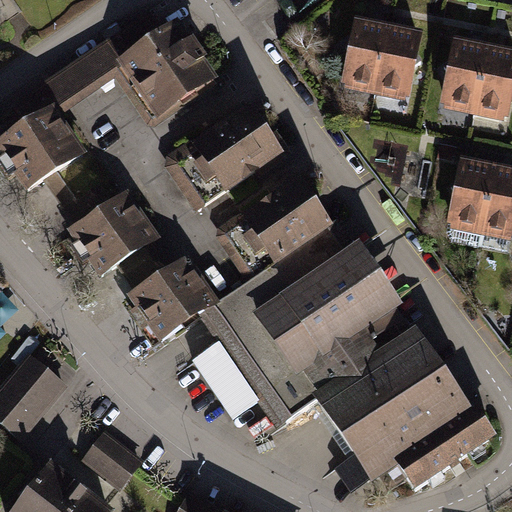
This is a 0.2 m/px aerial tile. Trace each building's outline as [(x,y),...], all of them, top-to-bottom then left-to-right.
[(429,38),(358,25),(345,97),(416,110),(429,38)] [(0,146),(0,162),(23,195),(47,179),(82,229),(70,238),(99,280),(117,268),(138,297),(127,305),(157,347),(205,314),(220,304),(191,261),(172,274),(152,245),(159,240),(130,197),(116,207),(100,183),(78,198),(61,172),(86,155),(61,117),(115,81),(146,127),(153,129),(219,84),(182,32),(121,74),(103,49),(23,104),(36,122),(0,146)] [(511,53),(456,43),(443,116),(511,127),(511,53)] [(248,106),(167,158),(164,167),(195,213),(289,154),(276,131),(269,136),(248,106)] [(511,171),(464,163),(451,236),(511,246),(511,171)] [(305,173),(219,233),(217,241),(248,283),(328,229),(332,227),(315,203),(322,198),(305,173)] [(372,485),(395,469),(412,495),(493,441),(360,244),(345,254),(328,229),(248,283),(220,304),(205,314),(283,426),(315,404),(372,485)] [(222,341),(195,360),(235,419),(262,400),(222,341)] [(27,356),(0,389),(0,428),(20,446),(68,387),(27,356)] [(109,431),(85,459),(124,491),(147,462),(109,431)] [(108,511),(48,463),(10,511),(108,511)] [(223,511),(190,493),(177,511),(223,511)]
